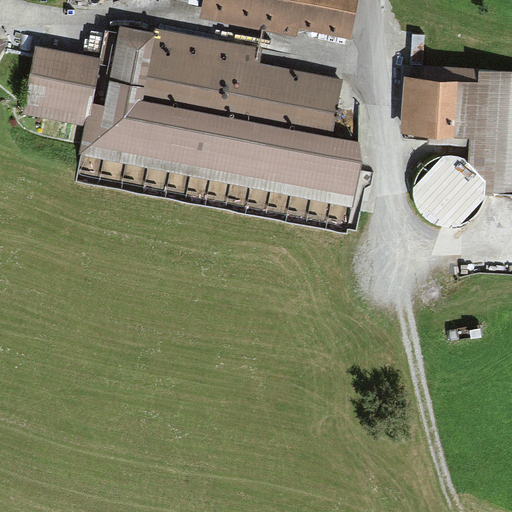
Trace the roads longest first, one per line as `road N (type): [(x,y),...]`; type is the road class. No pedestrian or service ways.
road 1 (residential): [(404,310),(371,0)]
road 2 (track): [(460,511),(431,432),(404,310)]
